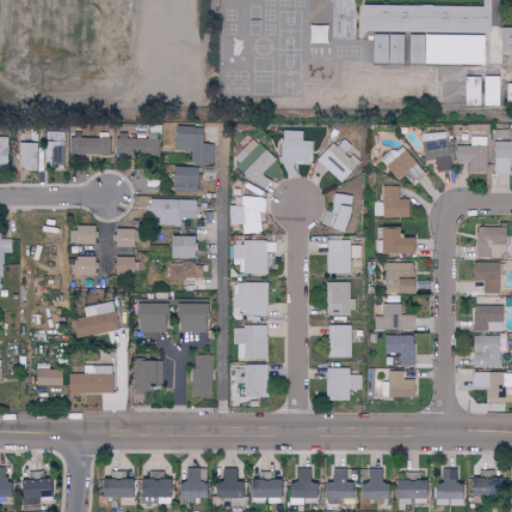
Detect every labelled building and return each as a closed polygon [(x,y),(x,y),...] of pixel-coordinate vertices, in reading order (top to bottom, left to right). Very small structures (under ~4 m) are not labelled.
[(354,0),(332,0),(331,38),(353,39),(354,0)] [(361,32),(488,33),(488,7),(361,5),(361,32)] [(326,44),(326,26),(308,26),(308,44),(326,44)] [(511,28),(498,28),(498,53),(511,53),(511,28)] [(402,64),(403,35),(372,34),(371,63),(402,64)] [(482,65),(483,36),(409,35),(409,64),(482,65)] [(485,106),(500,106),(500,77),(485,77),(485,106)] [(482,106),(481,78),(466,78),(467,106),(482,106)] [(214,145),(201,144),(202,128),(174,126),(172,151),(190,152),(190,163),(213,165),(214,145)] [(508,137),(508,130),(492,130),(492,138),(508,137)] [(303,132),(283,131),(281,175),(293,175),(294,162),(311,163),(312,141),(302,141),(303,132)] [(494,142),(494,174),(509,174),(509,161),(511,160),(511,131),(510,132),(510,142),(494,142)] [(424,161),(436,160),(437,173),(450,171),(446,132),(421,135),(424,161)] [(115,155),(160,156),(160,134),(148,133),(148,139),(126,139),(127,133),(116,133),(115,155)] [(9,137),(0,137),(0,166),(10,166),(9,137)] [(467,172),(487,172),(487,137),(470,137),(470,147),(455,146),(455,161),(468,162),(467,172)] [(70,154),(111,155),(111,139),(71,138),(70,154)] [(263,190),(270,182),(262,174),(275,160),(252,139),(231,162),(263,190)] [(342,184),(359,163),(345,152),(350,146),(343,140),(337,147),(331,143),(311,169),(320,176),(325,170),(342,184)] [(20,168),(37,168),(37,143),(20,143),(20,168)] [(66,146),(53,146),(52,163),(65,163),(66,146)] [(49,150),(49,148),(39,147),(38,165),(51,165),(52,150),(49,150)] [(382,163),(398,181),(405,174),(413,183),(424,173),(399,147),(382,163)] [(173,167),(172,192),(197,193),(198,168),(173,167)] [(408,216),(408,200),(399,200),(399,187),(382,187),(382,217),(408,216)] [(349,196),(333,194),(331,211),(324,210),(321,227),(344,230),(349,196)] [(243,233),(261,234),(262,215),(264,215),(265,198),(240,197),(240,207),(244,208),(243,233)] [(196,201),(149,199),(148,218),(160,218),(160,226),(182,227),(182,219),(195,219),(196,201)] [(241,206),(228,206),(229,225),(241,225),(241,206)] [(94,227),(71,226),(70,243),(93,244),(94,227)] [(475,257),(499,258),(499,245),(504,246),(504,228),(476,227),(475,257)] [(397,239),(397,228),(377,228),(378,254),(412,254),(411,239),(397,239)] [(133,248),(133,230),(115,229),(115,247),(133,248)] [(0,297),(1,297),(2,253),(12,253),(12,240),(1,239),(1,236),(0,235),(0,297)] [(191,236),(167,237),(168,259),(192,259),(191,236)] [(350,241),(326,241),(326,274),(350,274),(350,258),(361,258),(361,247),(350,246),(350,241)] [(266,274),(267,242),(243,242),(243,246),(234,246),(234,265),(239,265),(239,274),(266,274)] [(93,257),(74,257),(74,280),(94,280),(93,257)] [(133,257),(114,257),(114,272),(133,272),(133,257)] [(168,279),(202,280),(202,264),(168,263),(168,279)] [(412,263),(383,264),(383,282),(384,282),(384,294),(413,293),(412,263)] [(498,294),(498,276),(504,276),(503,263),(472,264),(472,282),(483,282),(483,294),(498,294)] [(234,314),(266,315),(267,284),(234,283),(234,314)] [(349,283),(327,283),(327,316),(353,316),(352,299),(350,299),(349,283)] [(175,333),(205,332),(204,314),(209,314),(209,300),(175,300),(175,333)] [(76,337),(119,332),(115,303),(84,307),(86,318),(73,319),(76,337)] [(165,330),(164,303),(134,304),(135,330),(165,330)] [(373,317),(374,330),(414,330),(414,315),(400,316),(399,304),(382,304),(382,317),(373,317)] [(503,307),(473,306),(473,331),(502,332),(503,307)] [(350,326),(327,326),(327,358),(350,358),(350,326)] [(266,359),(266,327),(232,327),(232,345),(242,345),(242,359),(266,359)] [(400,366),(414,366),(413,336),(383,337),(384,354),(400,353),(400,366)] [(500,337),(472,336),(472,368),(499,368),(500,337)] [(212,356),(193,356),(193,397),(212,398),(212,356)] [(130,363),(131,387),(162,387),(162,362),(130,363)] [(265,365),(243,366),(244,398),(266,398),(265,365)] [(69,393),(112,394),(113,367),(91,366),(91,375),(69,374),(69,393)] [(349,401),(349,390),(362,391),(362,369),(326,368),(326,401),(349,401)] [(34,370),(34,387),(61,386),(61,370),(34,370)] [(403,372),(387,372),(386,397),(412,398),(413,380),(403,380),(403,372)] [(506,399),(506,390),(511,389),(511,373),(474,373),(475,388),(490,388),(490,399),(506,399)] [(0,497),(16,497),(16,483),(8,483),(8,468),(0,468),(0,497)] [(175,483),(176,499),(207,498),(206,469),(185,469),(185,483),(175,483)] [(248,482),(238,482),(237,469),(222,469),(222,482),(212,482),(212,498),(228,498),(228,507),(248,506),(248,482)] [(313,469),(295,470),(295,484),(287,484),(287,505),(319,504),(319,484),(313,484),(313,469)] [(353,483),(345,484),(345,469),(331,469),(331,483),(324,484),(324,505),(340,504),(340,499),(353,499),(353,483)] [(357,483),(357,499),(388,499),(388,484),(383,484),(383,469),(367,469),(367,484),(357,483)] [(432,506),(464,506),(463,484),(457,484),(457,470),(439,470),(439,484),(432,484),(432,506)] [(467,496),(507,497),(507,500),(511,500),(511,485),(505,485),(505,479),(492,479),(492,471),(480,471),(480,479),(468,478),(467,496)] [(136,480),(123,480),(123,472),(110,472),(110,480),(98,479),(98,498),(135,498),(136,480)] [(138,480),(138,504),(171,505),(171,480),(162,480),(163,473),(147,472),(147,480),(138,480)] [(393,481),(393,505),(411,505),(411,504),(427,504),(427,482),(420,482),(420,473),(405,473),(404,481),(393,481)]
